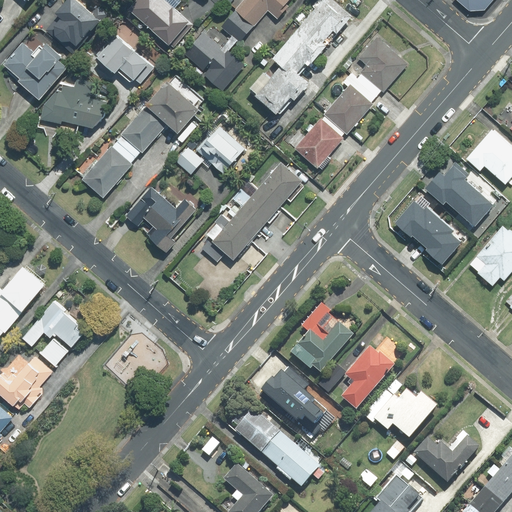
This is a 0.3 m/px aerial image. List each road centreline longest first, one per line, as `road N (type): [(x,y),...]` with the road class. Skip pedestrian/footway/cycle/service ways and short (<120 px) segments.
road 1 (residential): [(0,174),(216,362)]
road 2 (residential): [(335,226),(511,378)]
road 3 (tertiary): [(481,55),(335,226)]
road 4 (tertiary): [(216,362),(85,511)]
